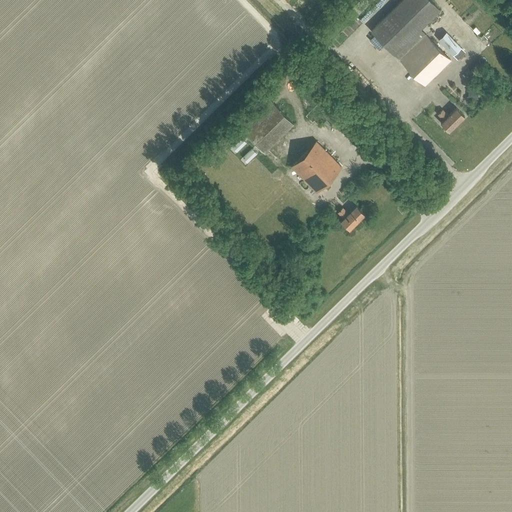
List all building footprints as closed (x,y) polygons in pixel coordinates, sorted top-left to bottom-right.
[(394,55),(421,29),(440,10),(430,0),(400,0),(370,30),(394,55)] [(446,32),(438,40),(452,55),(460,47),(446,32)] [(426,34),(400,59),(425,85),(450,60),(426,34)] [(264,151),(293,123),(268,98),(239,126),(264,151)] [(449,131),(464,116),(456,107),(448,115),(442,110),(438,114),(443,120),(440,123),(449,131)] [(316,192),(341,167),(316,141),(291,166),(316,192)] [(349,229),(364,214),(356,205),(348,214),(342,208),(337,213),(343,218),(341,221),(349,229)]
